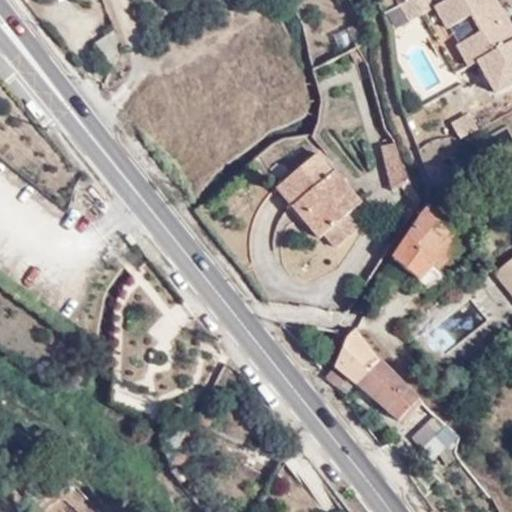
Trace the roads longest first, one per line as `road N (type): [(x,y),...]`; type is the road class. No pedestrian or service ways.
road 1 (primary): [(85,124),(394,511)]
road 2 (unknown): [(241,320),(347,316),(411,223)]
road 3 (track): [(123,0),(140,60),(133,84),(85,124)]
road 4 (primary): [(85,124),(0,2)]
road 5 (primary): [(0,38),(85,124)]
